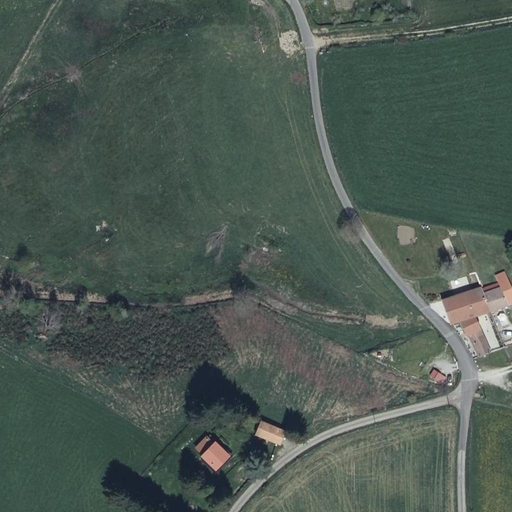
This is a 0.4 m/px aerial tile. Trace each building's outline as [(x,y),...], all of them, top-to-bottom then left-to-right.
[(500,288),(510,285),(506,272),(497,276),(499,283),(500,288)] [(499,283),(481,289),(483,294),(500,288),(499,283)] [(481,288),(442,301),(451,324),(460,322),(468,336),(480,329),(474,317),(490,312),(509,306),(511,303),(511,291),(510,285),(500,288),(483,294),(481,289),(481,288)] [(468,336),(479,356),(490,352),(480,329),(468,336)] [(430,377),(437,381),(442,373),(434,369),(430,377)] [(233,417),(224,413),(220,422),(228,426),(233,417)] [(280,445),(286,430),(260,420),(254,435),(280,445)] [(210,435),(196,449),(203,456),(203,457),(215,469),(228,456),(215,444),(212,442),(215,439),(210,435)]
